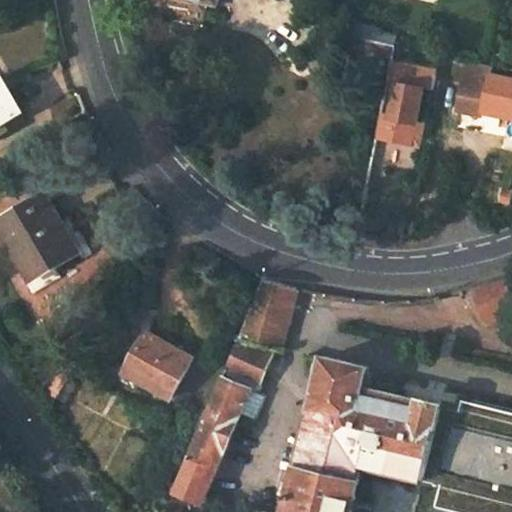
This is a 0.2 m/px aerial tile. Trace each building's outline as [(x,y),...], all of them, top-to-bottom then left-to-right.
[(482,119),(483,112),(511,117),(511,82),(490,78),(487,90),(463,85),(457,114),(482,119)] [(0,79),(0,133),(8,129),(4,123),(21,113),(0,79)] [(398,85),(391,119),(417,125),(423,89),(398,85)] [(41,194),(0,218),(0,225),(39,289),(61,276),(56,266),(89,246),(71,215),(59,222),(41,194)] [(177,488),(202,499),(211,478),(215,479),(255,381),(262,383),(277,345),(283,348),(301,288),(267,276),(177,488)] [(511,318),(511,297),(507,281),(500,283),(475,291),(485,327),(511,318)] [(140,330),(114,376),(137,389),(143,379),(172,394),(192,358),(140,330)] [(371,367),(327,356),(290,511),(355,511),(366,471),(425,484),(426,483),(444,488),(438,510),(447,511),(511,511),(511,415),(466,404),(463,414),(445,410),(446,406),(424,401),(423,403),(366,389),(371,367)] [(177,488),(167,511),(178,511),(186,493),(177,488)]
